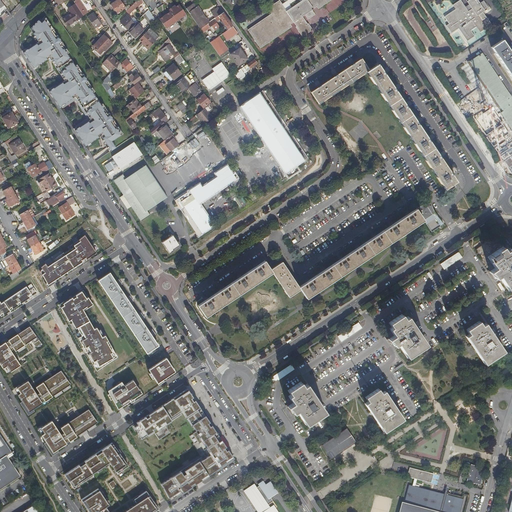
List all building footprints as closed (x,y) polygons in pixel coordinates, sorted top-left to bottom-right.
[(76,0),(73,2),(75,5),(83,16),(87,13),(77,0),(76,0)] [(93,13),(97,11),(93,4),(91,5),(87,0),(79,0),(86,12),(91,9),(93,13)] [(124,0),(112,0),(109,2),(116,13),(124,8),(126,11),(130,8),(127,4),(128,3),(127,1),(126,1),(124,0)] [(286,0),(281,4),(279,1),(266,10),(269,15),(246,30),(259,49),(290,28),(289,27),(292,25),(295,29),(295,30),(301,39),(312,32),(307,25),(305,27),(300,19),(304,17),(307,21),(314,16),(312,13),(314,12),(313,11),(317,9),(317,10),(331,0),(286,0)] [(466,0),(471,6),(469,8),(467,6),(466,7),(461,0),(453,5),(456,9),(445,17),(450,24),(447,26),(452,34),(459,29),(468,42),(475,37),(471,31),(477,27),(481,33),(493,25),(484,12),(489,9),(484,1),(480,3),(477,0),(466,0)] [(185,9),(200,29),(207,24),(196,8),(193,4),(185,9)] [(83,16),(75,5),(68,10),(71,14),(70,15),(75,22),(83,16)] [(168,11),(176,21),(185,14),(179,5),(176,7),(173,9),(172,8),(168,11)] [(196,8),(207,24),(209,22),(197,6),(196,8)] [(222,13),(218,7),(211,12),(215,18),(222,13)] [(144,15),(146,18),(151,23),(154,19),(151,14),(148,10),(147,12),(144,15)] [(168,11),(164,15),(165,16),(163,18),(159,21),(166,29),(176,21),(168,11)] [(222,13),(215,18),(209,22),(207,24),(200,29),(202,33),(211,27),(214,30),(218,27),(215,23),(220,19),(221,21),(220,22),(222,25),(223,24),(223,25),(223,26),(224,27),(225,26),(228,30),(232,27),(222,13)] [(101,25),(96,18),(94,14),(87,18),(95,29),(101,25)] [(75,22),(70,15),(62,20),(67,27),(75,22)] [(129,30),(135,24),(130,20),(131,18),(128,15),(121,22),(129,30)] [(106,148),(109,152),(116,148),(111,141),(122,134),(117,127),(116,128),(112,123),(114,122),(112,119),(111,120),(109,116),(110,116),(108,113),(107,114),(103,109),(105,108),(102,104),(100,105),(93,93),(94,92),(92,88),(90,89),(86,84),(88,83),(86,80),(85,81),(83,78),(84,77),(82,75),(81,76),(77,70),(79,69),(76,65),(75,66),(67,54),(68,53),(66,49),(64,51),(61,45),(62,44),(61,42),(60,42),(57,39),(58,38),(57,36),(55,37),(51,31),(53,30),(45,19),(41,23),(38,21),(31,28),(35,35),(33,36),(37,40),(38,39),(41,43),(34,48),(33,46),(23,53),(33,69),(49,58),(51,57),(66,80),(64,81),(48,91),(59,107),(75,97),(90,120),(74,130),(84,146),(85,146),(100,136),(102,135),(103,137),(102,138),(107,146),(106,148)] [(128,32),(135,39),(143,31),(135,24),(129,30),(128,32)] [(171,32),(177,29),(175,24),(169,27),(171,32)] [(227,31),(230,35),(236,31),(232,27),(228,30),(227,31)] [(227,31),(222,34),(226,39),(231,36),(230,35),(227,31)] [(146,33),(139,40),(148,49),(155,42),(146,33)] [(107,37),(104,34),(98,40),(92,47),(95,50),(100,56),(112,43),(106,38),(107,37)] [(228,51),(218,37),(211,41),(210,43),(219,57),(228,51)] [(511,80),(511,56),(510,54),(509,52),(508,51),(501,41),(491,48),(511,80)] [(175,54),(169,45),(161,50),(160,52),(160,56),(161,57),(163,58),(164,59),(166,59),(168,59),(175,54)] [(239,48),(230,55),(238,66),(247,60),(239,48)] [(111,73),(119,65),(114,60),(114,59),(110,55),(102,64),(111,73)] [(503,111),(501,113),(511,129),(511,101),(495,76),(481,55),(470,62),(503,111)] [(66,80),(51,57),(49,58),(64,81),(66,80)] [(456,182),(452,175),(450,172),(441,158),(439,155),(432,145),(429,142),(427,139),(418,125),(417,123),(416,122),(407,108),(405,105),(396,91),(393,88),(384,74),(382,71),(378,65),(369,71),(361,59),(355,63),(351,66),(338,75),(334,77),(321,86),(318,88),(311,93),(318,104),(367,72),(419,151),(434,173),(436,177),(445,189),(448,192),(455,188),(453,184),(456,182)] [(125,66),(124,68),(124,69),(124,70),(126,72),(132,67),(126,60),(123,63),(125,66)] [(257,64),(254,60),(247,65),(240,70),(244,76),(246,74),(245,74),(247,72),(247,71),(251,68),(252,69),(255,67),(254,65),(257,64)] [(213,72),(201,80),(207,90),(230,76),(221,62),(211,69),(213,72)] [(174,77),(179,72),(173,65),(162,73),(165,77),(171,73),(174,77)] [(256,74),(260,80),(262,78),(266,74),(263,69),(259,72),(256,74)] [(244,76),(240,70),(239,71),(233,75),(244,92),(252,86),(244,76)] [(171,73),(165,77),(170,83),(181,74),(179,72),(174,77),(171,73)] [(246,74),(244,76),(252,86),(255,83),(247,72),(245,74),(246,74)] [(131,82),(129,84),(131,87),(140,78),(137,74),(133,77),(130,75),(128,77),(131,82)] [(107,78),(101,84),(106,92),(110,89),(107,84),(110,81),(107,78)] [(189,87),(182,78),(176,83),(183,92),(189,87)] [(143,91),(137,83),(129,90),(136,98),(143,91)] [(194,84),(188,89),(194,96),(195,95),(196,96),(200,92),(199,91),(200,91),(194,84)] [(203,95),(197,100),(203,108),(210,103),(203,95)] [(241,107),(284,173),(303,161),(259,95),(241,107)] [(134,99),(127,105),(133,114),(140,108),(134,99)] [(144,109),(142,107),(140,108),(133,114),(125,121),(132,131),(137,127),(131,119),(133,118),(133,119),(144,109)] [(167,120),(159,109),(146,120),(147,122),(150,120),(149,120),(153,117),(155,118),(156,118),(159,121),(161,124),(163,123),(167,120)] [(204,109),(197,115),(204,125),(211,119),(204,109)] [(10,118),(8,115),(2,118),(8,128),(17,123),(14,117),(14,116),(10,118)] [(188,121),(192,126),(197,121),(193,116),(188,121)] [(150,131),(152,134),(158,130),(162,127),(159,124),(150,131)] [(172,135),(164,124),(162,127),(158,130),(165,140),(172,135)] [(178,146),(175,142),(173,139),(174,138),(172,135),(165,140),(167,143),(165,145),(171,152),(178,146)] [(19,140),(9,146),(14,154),(18,155),(25,151),(19,140)] [(134,143),(111,157),(120,170),(142,155),(134,143)] [(8,159),(12,157),(7,149),(4,151),(5,154),(8,159)] [(154,164),(159,161),(155,155),(150,159),(154,164)] [(108,173),(114,169),(109,163),(104,167),(108,173)] [(38,174),(39,176),(48,171),(43,164),(36,168),(34,166),(31,168),(29,164),(24,166),(31,178),(38,174)] [(114,181),(122,192),(121,192),(124,196),(120,199),(127,210),(131,207),(140,220),(148,214),(146,211),(166,198),(144,166),(124,180),(121,176),(114,181)] [(173,201),(176,206),(180,203),(183,208),(181,209),(181,210),(184,217),(185,220),(196,237),(212,226),(197,204),(235,179),(226,166),(215,173),(217,177),(200,188),(198,185),(173,201)] [(58,187),(55,182),(53,183),(51,180),(48,175),(38,181),(41,186),(42,185),(47,193),(58,187)] [(122,192),(114,181),(121,192),(122,192)] [(7,199),(14,195),(10,188),(3,192),(7,199)] [(62,192),(45,201),(49,207),(57,202),(58,203),(63,200),(61,197),(64,195),(62,192)] [(14,195),(7,199),(11,207),(19,203),(14,195)] [(72,197),(65,202),(66,204),(58,208),(65,221),(73,216),(68,207),(75,203),(72,197)] [(425,203),(416,210),(424,220),(424,221),(432,232),(438,228),(441,226),(428,206),(427,207),(425,203)] [(299,288),(296,284),(295,282),(293,280),(289,272),(286,269),(283,264),(282,263),(270,270),(264,261),(257,266),(254,268),(241,277),(238,279),(224,288),(221,290),(207,299),(204,301),(198,306),(205,317),(242,293),(272,273),(289,298),(298,291),(300,290),(306,299),(424,221),(424,220),(416,210),(414,211),(409,214),(406,216),(393,225),(389,227),(376,236),(372,239),(359,248),(356,250),(342,259),(339,261),(332,266),(325,270),(322,272),(308,281),(308,282),(305,283),(299,288)] [(19,216),(23,223),(30,219),(26,212),(19,216)] [(35,226),(30,219),(23,223),(27,230),(35,226)] [(96,252),(85,234),(79,239),(80,241),(74,245),(75,248),(47,266),(45,264),(41,267),(45,272),(42,274),(47,285),(82,261),(81,260),(85,257),(87,259),(96,252)] [(38,244),(45,240),(43,237),(37,241),(34,236),(27,240),(31,248),(38,244)] [(160,243),(168,255),(172,252),(171,250),(177,246),(171,236),(160,243)] [(487,237),(473,246),(487,267),(488,266),(492,271),(490,272),(494,276),(496,279),(499,277),(508,291),(511,288),(511,253),(509,250),(506,252),(496,237),(490,241),(487,237)] [(38,244),(31,248),(35,255),(42,251),(38,244)] [(440,263),(444,269),(461,257),(457,251),(440,263)] [(12,255),(5,259),(9,267),(16,262),(12,255)] [(16,262),(9,267),(13,274),(9,276),(12,281),(19,275),(17,272),(20,270),(16,262)] [(101,279),(98,281),(129,327),(146,354),(158,346),(151,336),(149,333),(140,319),(140,318),(138,316),(129,303),(127,299),(118,286),(116,283),(109,273),(101,279)] [(0,317),(36,294),(30,285),(27,287),(29,291),(28,292),(25,288),(0,304),(0,317)] [(83,291),(62,305),(63,306),(60,308),(68,322),(70,321),(75,329),(77,328),(82,337),(78,339),(96,372),(117,358),(105,337),(102,338),(96,329),(93,330),(83,311),(92,305),(83,291)] [(398,344),(407,358),(427,345),(408,317),(405,320),(402,315),(389,324),(391,328),(390,330),(394,337),(389,340),(391,342),(392,343),(395,347),(398,344)] [(337,336),(341,342),(361,327),(357,322),(337,336)] [(466,337),(485,365),(504,352),(485,324),(482,326),(479,322),(467,330),(469,334),(466,337)] [(36,337),(29,327),(0,346),(0,365),(6,375),(20,366),(10,351),(13,349),(15,351),(24,345),(29,352),(32,349),(28,343),(31,341),(35,347),(40,344),(36,337)] [(157,383),(175,372),(166,358),(148,369),(157,383)] [(284,375),(293,369),(290,364),(270,377),(275,384),(279,382),(280,383),(286,379),(284,375)] [(25,415),(70,385),(61,371),(33,390),(27,381),(12,391),(18,400),(15,402),(25,415)] [(124,385),(121,382),(108,391),(115,404),(118,409),(142,393),(133,379),(124,385)] [(301,383),(288,391),(291,395),(289,397),(293,404),(288,407),(290,409),(292,412),(293,414),(297,412),(306,426),(325,413),(307,385),(303,387),(301,383)] [(234,459),(187,389),(136,424),(138,426),(134,428),(140,440),(157,429),(159,433),(166,428),(164,424),(182,412),(196,433),(189,437),(194,445),(198,443),(208,458),(203,461),(201,458),(160,486),(168,499),(173,497),(174,499),(234,459)] [(368,402),(365,404),(384,432),(403,420),(384,392),(381,394),(378,390),(366,398),(368,402)] [(48,455),(97,422),(88,408),(53,431),(46,420),(33,429),(40,440),(38,441),(48,455)] [(347,429),(322,446),(331,460),(356,443),(347,429)] [(0,489),(20,476),(11,462),(6,455),(12,452),(0,434),(0,489)] [(113,474),(127,465),(110,439),(96,449),(107,464),(113,474)] [(105,462),(96,449),(60,473),(70,489),(92,474),(90,472),(105,462)] [(471,469),(467,481),(478,484),(480,478),(481,478),(482,473),(481,472),(482,468),(473,465),(472,469),(471,469)] [(402,502),(399,511),(459,511),(463,499),(415,486),(417,479),(431,483),(434,474),(410,468),(407,476),(407,477),(414,479),(413,486),(409,485),(404,503),(402,502)] [(110,488),(115,485),(111,480),(107,483),(110,488)] [(276,507),(272,501),(271,502),(269,499),(270,498),(277,493),(270,482),(265,485),(262,481),(258,484),(259,486),(256,488),(254,485),(244,491),(257,511),(277,511),(275,508),(276,507)] [(79,499),(87,511),(95,511),(104,506),(108,504),(96,487),(79,499)] [(152,511),(158,508),(146,490),(113,511),(152,511)]
